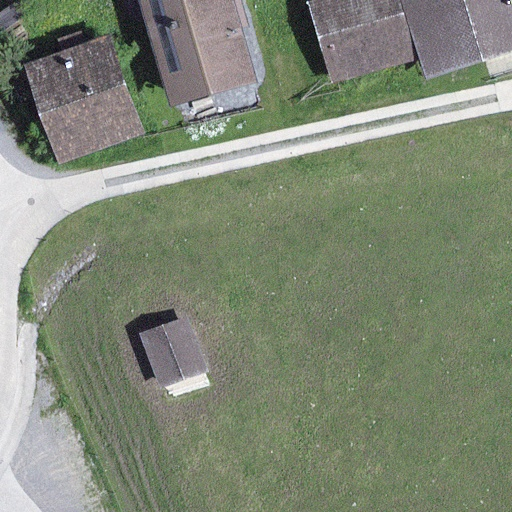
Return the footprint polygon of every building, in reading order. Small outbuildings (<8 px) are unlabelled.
[(255,78),(235,0),(146,0),(171,99),(255,78)] [(335,0),(354,69),(433,47),(419,0),(335,0)] [(511,0),(437,0),(461,85),(511,70),(511,0)] [(143,126),(111,43),(35,72),(66,155),(143,126)] [(194,312),(144,330),(164,387),(215,369),(194,312)]
